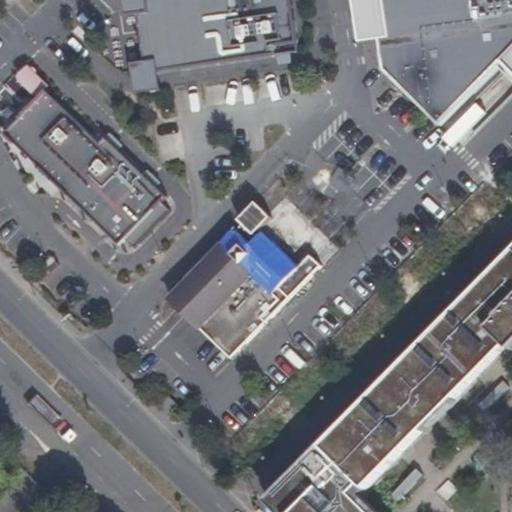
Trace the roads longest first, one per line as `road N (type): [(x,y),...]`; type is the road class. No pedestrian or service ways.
road 1 (secondary): [(227,511),(0,284)]
road 2 (secondary): [(0,361),(154,511)]
